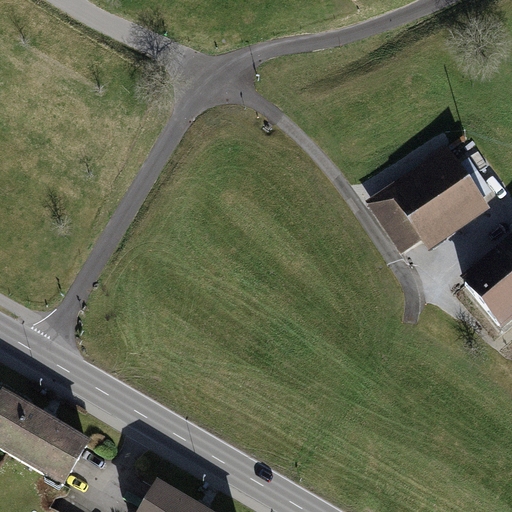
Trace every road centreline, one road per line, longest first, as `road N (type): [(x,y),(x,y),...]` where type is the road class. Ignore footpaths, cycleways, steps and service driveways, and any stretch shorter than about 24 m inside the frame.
road 1 (secondary): [(0,330),(305,511)]
road 2 (track): [(46,359),(184,114),(217,76)]
road 3 (track): [(410,322),(405,274),(337,177),(269,109),(217,76)]
road 4 (track): [(217,76),(259,54),(376,26),(438,0)]
road 5 (track): [(217,76),(65,0)]
